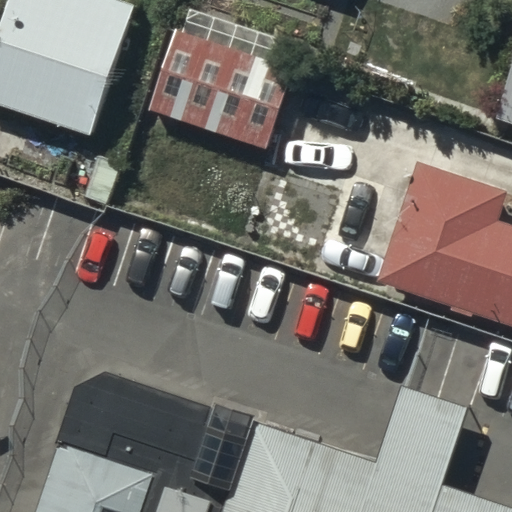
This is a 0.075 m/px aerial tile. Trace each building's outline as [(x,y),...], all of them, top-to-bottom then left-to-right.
[(137,18),(82,0),(20,0),(0,59),(0,113),(93,146),(137,18)] [(294,78),(180,41),(153,121),(266,160),(294,78)] [(29,141),(3,131),(0,140),(0,175),(107,211),(120,169),(38,142),(41,134),(33,131),(29,141)] [(510,203),(425,174),(383,293),(511,336),(511,208),(508,207),(510,203)] [(232,503),(67,449),(46,511),(511,511),(511,507),(259,424),(232,503)]
